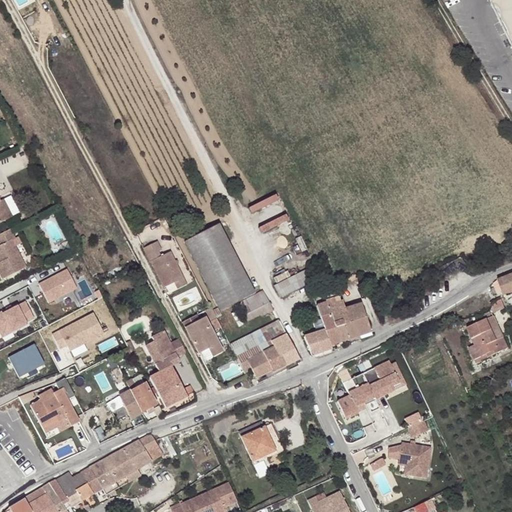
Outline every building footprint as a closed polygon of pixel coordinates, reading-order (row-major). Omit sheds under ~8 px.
[(511,0),(488,0),(511,49),(511,0)] [(0,204),(9,221),(14,219),(5,201),(0,204)] [(0,226),(9,221),(0,204),(0,203),(0,226)] [(185,242),(219,307),(251,287),(219,225),(185,242)] [(11,232),(0,237),(0,246),(1,248),(0,248),(0,260),(2,265),(0,265),(0,274),(4,282),(27,270),(13,243),(16,241),(11,232)] [(174,281),(182,277),(169,251),(160,256),(157,251),(160,249),(156,240),(142,247),(164,286),(174,281)] [(67,242),(58,246),(62,254),(71,250),(67,242)] [(283,296),(312,284),(307,271),(277,283),(283,296)] [(71,273),(42,288),(51,305),(80,290),(71,273)] [(511,275),(506,278),(511,292),(502,296),(505,303),(506,306),(507,307),(508,308),(511,306),(511,275)] [(185,283),(182,277),(174,281),(178,287),(185,283)] [(511,292),(506,278),(497,282),(501,293),(502,296),(511,292)] [(251,287),(219,307),(221,311),(253,295),(255,294),(251,287)] [(262,290),(255,294),(253,295),(235,305),(237,310),(244,324),(264,314),(265,316),(273,311),(262,290)] [(340,299),(326,303),(328,307),(341,302),(340,299)] [(23,301),(0,313),(0,325),(1,328),(8,325),(11,331),(24,324),(23,322),(32,317),(23,301)] [(492,315),(505,310),(501,301),(493,304),(492,308),(490,312),(492,315)] [(317,306),(320,318),(330,315),(339,312),(345,310),(345,309),(343,302),(341,302),(328,307),(326,303),(317,306)] [(488,303),(483,306),(487,312),(492,308),(488,303)] [(350,308),(355,322),(359,336),(370,332),(362,304),(350,308)] [(210,306),(205,309),(211,320),(216,318),(213,311),(210,306)] [(345,310),(339,312),(344,325),(355,322),(350,308),(345,309),(345,310)] [(244,324),(237,310),(231,314),(238,327),(244,324)] [(339,312),(330,315),(334,328),(344,325),(339,312)] [(63,343),(65,346),(79,339),(97,331),(88,313),(56,328),(63,343)] [(325,332),(331,349),(330,345),(338,342),(334,328),(330,315),(320,318),(324,331),(324,332),(325,332)] [(198,352),(201,351),(218,342),(204,316),(185,326),(198,352)] [(474,360),(486,355),(492,353),(494,357),(508,351),(494,317),(467,328),(475,346),(469,348),(474,360)] [(278,322),(231,347),(240,364),(258,355),(255,350),(285,335),(278,322)] [(355,322),(344,325),(348,339),(359,336),(355,322)] [(8,325),(1,328),(5,334),(11,331),(8,325)] [(348,339),(344,325),(334,328),(338,342),(348,339)] [(63,343),(56,328),(51,331),(58,346),(63,343)] [(149,379),(165,408),(187,397),(185,394),(182,389),(171,368),(170,366),(179,362),(176,357),(169,343),(162,330),(150,336),(152,341),(144,345),(157,371),(148,376),(149,379)] [(311,355),(331,349),(325,332),(324,332),(324,331),(303,337),(311,355)] [(258,355),(240,364),(244,372),(251,369),(255,378),(271,370),(273,373),(299,360),(285,335),(255,350),(258,355)] [(83,346),(79,339),(65,346),(68,353),(83,346)] [(169,343),(176,357),(184,353),(177,339),(169,343)] [(218,342),(201,351),(205,360),(222,351),(218,342)] [(33,345),(8,358),(18,378),(43,365),(33,345)] [(391,362),(389,358),(373,365),(379,379),(368,384),(367,382),(348,391),(350,394),(337,400),(347,419),(359,413),(358,412),(366,408),(364,404),(402,386),(391,362)] [(391,362),(402,386),(406,383),(395,360),(391,362)] [(226,379),(242,372),(237,362),(221,368),(226,379)] [(131,380),(125,383),(130,391),(135,388),(131,380)] [(135,388),(130,391),(142,414),(146,412),(152,408),(156,406),(145,383),(135,388)] [(114,385),(100,392),(103,398),(117,391),(114,385)] [(189,385),(182,389),(185,394),(192,391),(189,385)] [(43,401),(41,399),(31,404),(42,426),(52,421),(51,418),(54,416),(58,422),(66,418),(68,422),(70,426),(79,422),(62,389),(55,392),(56,395),(43,401)] [(53,389),(40,396),(41,399),(43,401),(56,395),(55,392),(53,389)] [(142,414),(130,391),(110,402),(114,413),(124,408),(127,415),(130,420),(131,420),(142,414)] [(124,408),(114,413),(118,420),(127,415),(124,408)] [(52,421),(42,426),(45,433),(56,428),(68,422),(66,418),(58,422),(54,416),(51,418),(52,421)] [(68,422),(56,428),(59,432),(70,426),(68,422)] [(240,433),(242,438),(265,427),(263,422),(240,433)] [(425,422),(408,429),(412,438),(429,431),(425,422)] [(271,424),(265,427),(269,436),(275,433),(271,424)] [(269,436),(265,427),(242,438),(253,461),(276,451),(274,447),(280,443),(275,433),(269,436)] [(132,444),(89,468),(102,489),(115,481),(124,476),(134,471),(136,470),(163,454),(155,441),(150,434),(132,444)] [(284,453),(280,443),(274,447),(276,451),(253,461),(255,466),(265,462),(284,453)] [(411,445),(402,443),(398,466),(406,467),(404,475),(427,479),(432,448),(415,445),(411,445)] [(383,458),(371,464),(374,470),(386,464),(383,458)] [(265,462),(255,466),(261,479),(270,475),(265,462)] [(102,489),(89,468),(79,473),(85,482),(93,494),(94,494),(102,489)] [(134,471),(124,476),(128,483),(139,476),(136,470),(134,471)] [(68,472),(55,480),(57,482),(72,506),(81,501),(73,488),(68,479),(72,477),(68,472)] [(79,473),(72,477),(68,479),(73,488),(85,482),(79,473)] [(115,481),(102,489),(106,495),(119,488),(115,481)] [(57,482),(51,485),(67,510),(72,506),(57,482)] [(81,501),(82,503),(87,511),(91,510),(84,499),(93,494),(85,482),(73,488),(81,501)] [(43,490),(49,500),(56,511),(62,511),(67,510),(51,485),(43,490)] [(229,485),(183,506),(184,508),(173,511),(216,511),(224,509),(237,503),(229,485)] [(42,488),(24,498),(31,511),(43,511),(39,505),(49,500),(43,490),(42,488)] [(317,499),(309,502),(313,511),(350,511),(341,493),(319,504),(317,499)] [(10,508),(11,511),(31,511),(24,498),(10,508)] [(39,505),(43,511),(56,511),(49,500),(39,505)] [(429,511),(436,509),(431,500),(414,508),(416,511),(429,511)]
